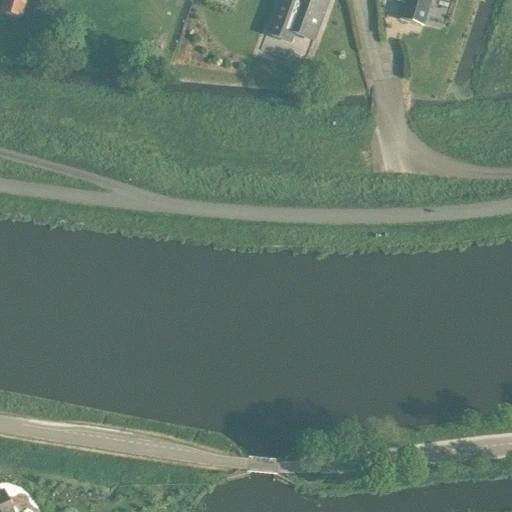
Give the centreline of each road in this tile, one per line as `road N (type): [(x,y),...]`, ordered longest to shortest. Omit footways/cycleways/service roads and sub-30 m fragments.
road 1 (unclassified): [(0,421),(285,467),(511,444)]
road 2 (unclassified): [(511,204),(374,215),(252,213),(0,182)]
